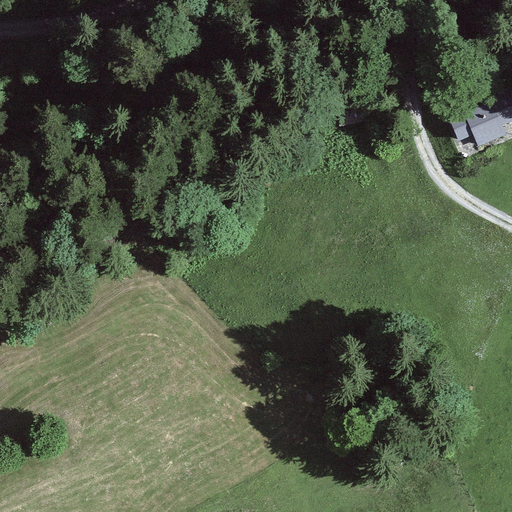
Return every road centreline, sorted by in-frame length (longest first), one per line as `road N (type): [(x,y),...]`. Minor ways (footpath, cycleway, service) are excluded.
road 1 (unclassified): [(380,0),(432,159),(450,190),(511,226)]
road 2 (unclassified): [(0,32),(95,33),(201,0)]
